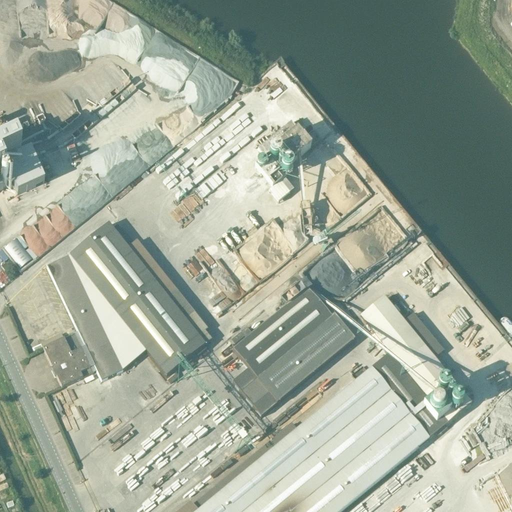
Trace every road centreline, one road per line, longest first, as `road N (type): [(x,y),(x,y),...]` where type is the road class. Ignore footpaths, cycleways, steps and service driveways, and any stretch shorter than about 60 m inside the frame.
road 1 (unknown): [(152,511),(303,395),(338,359),(368,293),(387,283),(413,297),(444,337),(472,393),(464,427),(425,469)]
road 2 (unknown): [(0,215),(104,144),(146,89),(136,68),(95,50),(32,89),(0,98)]
road 3 (unknown): [(145,425),(207,378),(217,361),(205,319),(163,252)]
road 4 (unclassified): [(76,511),(0,343)]
road 5 (unknown): [(163,252),(135,218),(111,213),(28,267)]
road 6 (unknown): [(163,252),(205,222),(276,204),(309,183)]
road 7 (unknown): [(6,286),(39,340),(54,333),(28,267)]
road 8 (unknown): [(145,425),(120,399),(95,407),(77,436),(92,467)]
